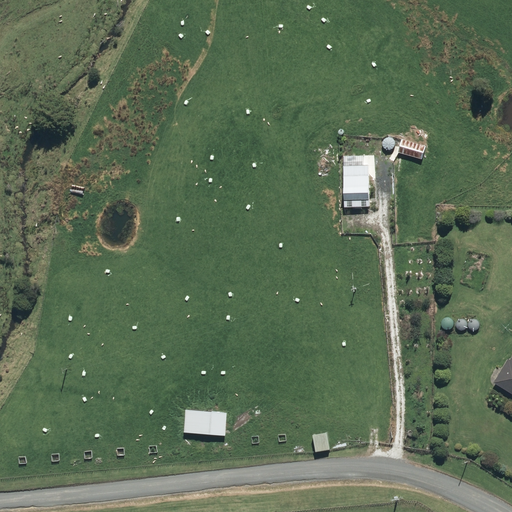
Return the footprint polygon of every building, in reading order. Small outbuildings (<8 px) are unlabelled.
[(403,139),(400,153),(425,159),(428,145),(403,139)] [(372,171),(346,171),(346,205),(372,205),(372,171)] [(511,359),(496,383),(511,393),(511,359)] [(226,412),(212,411),(212,432),(226,432),(226,412)] [(330,432),(316,434),(319,451),(332,450),(330,432)]
